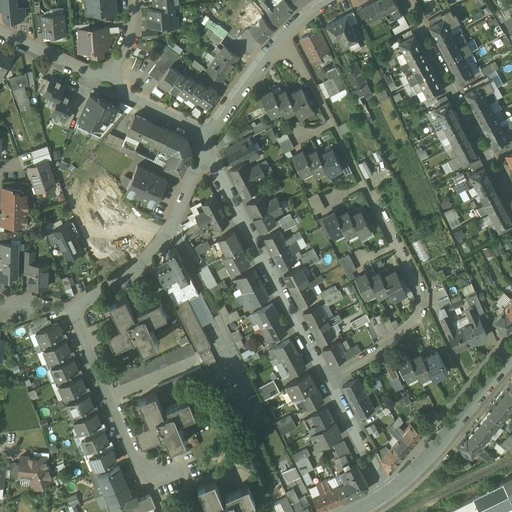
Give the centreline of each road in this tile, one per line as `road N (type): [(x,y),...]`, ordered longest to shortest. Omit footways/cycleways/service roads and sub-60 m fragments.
road 1 (residential): [(273,45),(310,82),(417,293),(418,309),(404,331),(328,381)]
road 2 (residential): [(204,145),(328,381)]
road 3 (residential): [(511,196),(408,0)]
road 4 (residential): [(204,145),(160,245),(74,312)]
road 5 (residential): [(74,312),(133,453),(165,476)]
road 6 (tertiary): [(385,494),(511,356)]
road 7 (residential): [(328,381),(385,494)]
